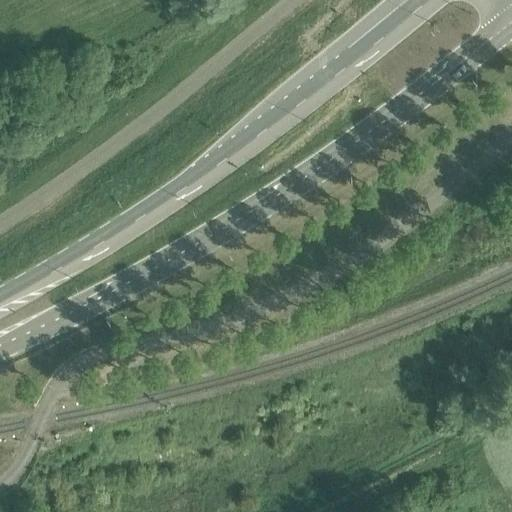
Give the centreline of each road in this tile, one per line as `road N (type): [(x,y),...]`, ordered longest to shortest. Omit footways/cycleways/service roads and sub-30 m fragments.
road 1 (unclassified): [(0,485),(64,373),(106,350),(258,309),(344,266),(511,137)]
road 2 (primary): [(0,352),(209,245),(511,21)]
road 3 (primary): [(429,0),(213,170),(87,255),(0,301)]
